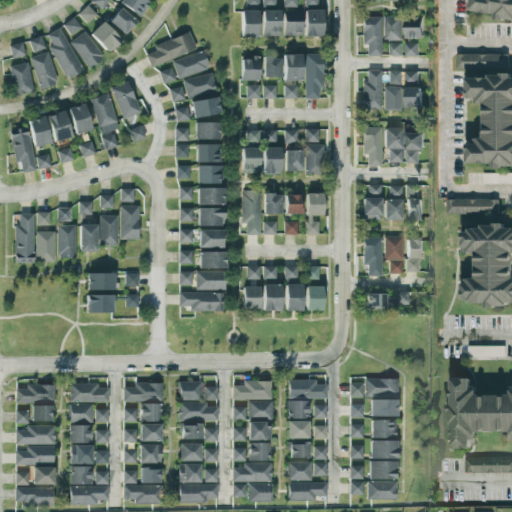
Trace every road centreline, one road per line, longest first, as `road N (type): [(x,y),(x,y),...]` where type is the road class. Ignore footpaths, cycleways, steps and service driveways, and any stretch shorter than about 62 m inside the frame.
road 1 (residential): [(342,0),(342,337),(331,356)]
road 2 (residential): [(331,356),(0,365)]
road 3 (residential): [(0,109),(88,84),(121,61),(170,0)]
road 4 (residential): [(157,363),(155,192),(133,167)]
road 5 (residential): [(133,167),(0,195)]
